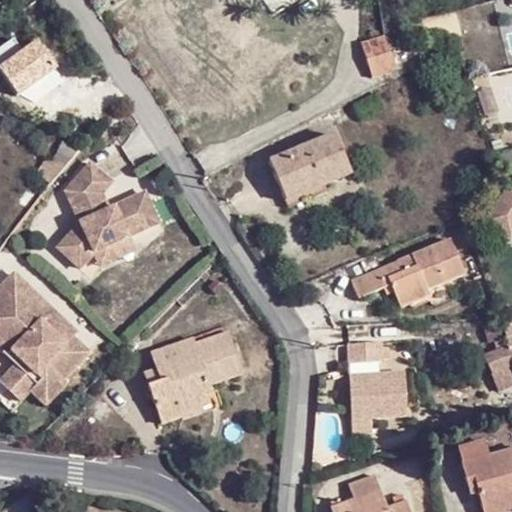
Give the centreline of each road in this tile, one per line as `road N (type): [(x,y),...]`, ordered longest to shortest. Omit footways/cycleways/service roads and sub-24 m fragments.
road 1 (residential): [(289,511),(302,359),(65,0)]
road 2 (unknown): [(184,173),(310,133),(376,88),(393,66),(404,19)]
road 3 (residential): [(0,461),(130,478),(197,511)]
